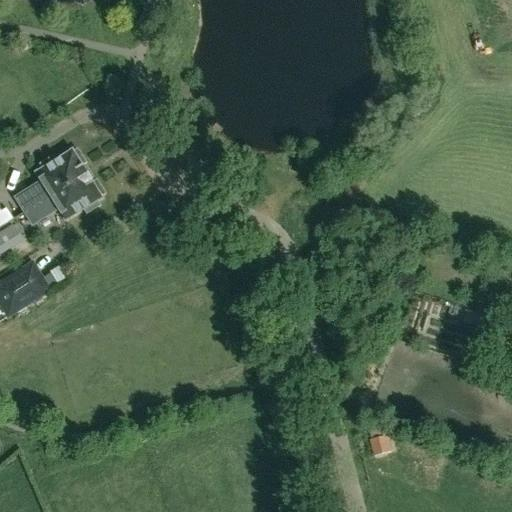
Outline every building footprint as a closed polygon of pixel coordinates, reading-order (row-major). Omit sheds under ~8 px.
[(24,214),(87,175),(81,166),(85,163),(77,151),(73,153),(72,150),(55,161),(52,157),(40,165),(42,169),(34,174),(40,183),(25,192),(21,209),(24,214)] [(87,175),(24,214),(32,226),(57,210),(65,222),(84,210),(86,214),(99,206),(97,202),(102,199),(100,196),(104,194),(96,181),(92,184),(87,175)] [(0,197),(0,221),(13,213),(2,197),(0,197)] [(0,254),(22,241),(12,226),(0,233),(0,254)] [(0,304),(8,317),(49,292),(32,264),(0,284),(0,304)] [(394,450),(389,431),(378,434),(382,453),(394,450)]
